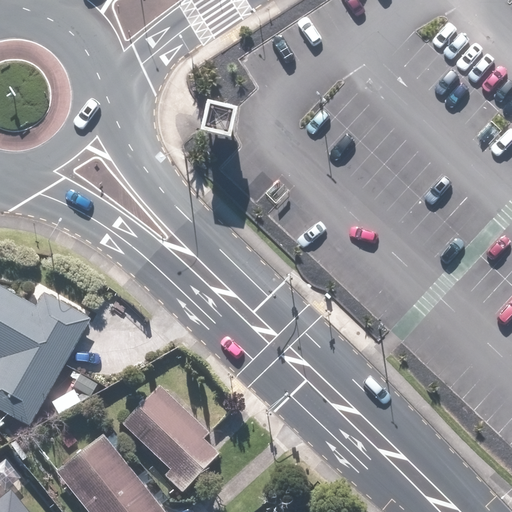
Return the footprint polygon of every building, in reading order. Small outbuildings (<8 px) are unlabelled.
[(0,407),(35,426),(95,315),(36,284),(28,300),(0,284),(0,407)] [(135,364),(108,340),(80,370),(107,395),(135,364)] [(211,432),(165,384),(125,422),(188,487),(222,454),(206,437),(211,432)] [(168,511),(106,434),(59,471),(91,511),(168,511)] [(32,511),(13,489),(0,499),(0,511),(32,511)]
